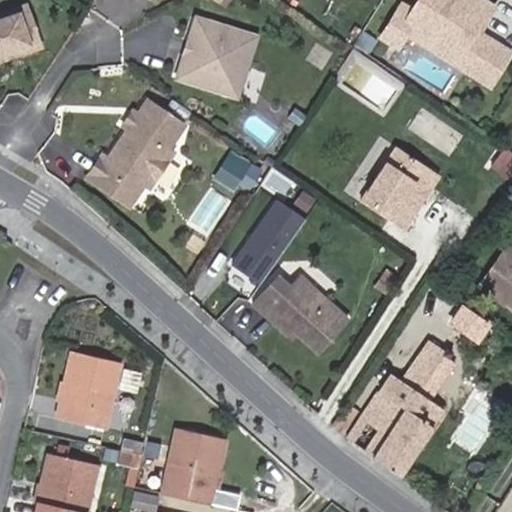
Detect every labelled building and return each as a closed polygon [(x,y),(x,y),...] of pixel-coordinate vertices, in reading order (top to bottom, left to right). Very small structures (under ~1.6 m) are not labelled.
[(476,30),(487,12),(467,0),(417,0),(411,11),(400,5),(394,14),(410,24),(457,53),(451,64),(487,87),(508,53),(482,37),(480,42),(470,35),(474,29),(476,30)] [(40,46),(26,4),(0,12),(0,59),(5,57),(7,54),(9,53),(14,54),(40,46)] [(395,48),(410,24),(394,14),(379,38),(395,48)] [(171,80),(233,100),(252,37),(191,17),(186,34),(194,36),(185,65),(177,62),(171,80)] [(177,62),(185,65),(194,36),(186,34),(177,62)] [(246,67),(241,96),(259,99),(263,70),(246,67)] [(126,207),(139,186),(148,174),(154,178),(162,166),(156,161),(163,150),(180,126),(144,100),(134,116),(136,119),(130,129),(124,131),(103,162),(95,157),(81,177),(126,207)] [(134,116),(125,111),(115,126),(124,131),(130,129),(136,119),(134,116)] [(431,172),(396,149),(360,204),(395,227),(431,172)] [(163,150),(156,161),(162,166),(170,155),(163,150)] [(245,171),(229,160),(215,180),(231,191),(245,171)] [(148,174),(139,186),(146,191),(154,178),(148,174)] [(228,263),(257,283),(304,215),(275,195),(228,263)] [(511,249),(502,244),(474,298),(511,318),(511,249)] [(391,263),(387,268),(397,275),(401,270),(391,263)] [(397,275),(387,268),(380,280),(390,287),(397,275)] [(337,320),(268,271),(241,310),(256,320),(262,312),(285,327),(316,350),(337,320)] [(262,312),(256,320),(278,336),(285,327),(262,312)] [(372,399),(344,438),(396,475),(442,411),(430,403),(456,367),(445,359),(449,353),(444,349),(440,355),(426,345),(400,381),(390,374),(378,391),(383,395),(378,404),(372,399)] [(106,390),(112,362),(71,353),(57,414),(106,425),(113,391),(106,390)] [(119,364),(112,362),(106,390),(113,391),(119,364)] [(177,457),(184,429),(176,427),(169,456),(177,457)] [(161,492),(210,503),(225,438),(184,429),(177,457),(169,456),(161,492)] [(141,455),(120,450),(118,461),(138,466),(141,455)] [(89,464),(49,455),(35,511),(84,511),(90,492),(83,491),(89,464)] [(96,466),(89,464),(83,491),(90,492),(96,466)] [(156,511),(161,496),(133,490),(128,508),(148,511),(156,511)]
